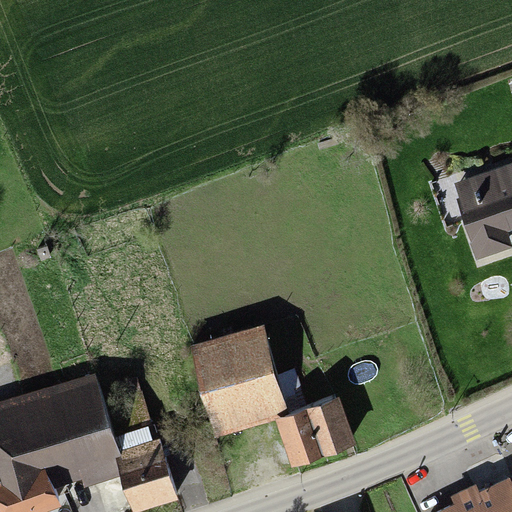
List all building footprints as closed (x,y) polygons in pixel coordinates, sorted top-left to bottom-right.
[(511,163),(449,187),(478,263),(511,250),(511,163)] [(250,326),(187,348),(217,433),(281,411),(250,326)] [(88,376),(0,403),(0,471),(28,462),(40,458),(48,485),(116,463),(99,410),(88,376)] [(120,403),(99,410),(116,463),(130,508),(170,495),(134,382),(116,388),(120,403)] [(333,399),(273,420),(288,462),(348,441),(333,399)] [(19,511),(41,505),(28,462),(0,471),(0,480),(0,482),(0,511),(19,511)] [(511,511),(511,495),(507,484),(475,498),(473,492),(451,501),(454,507),(443,511),(511,511)]
